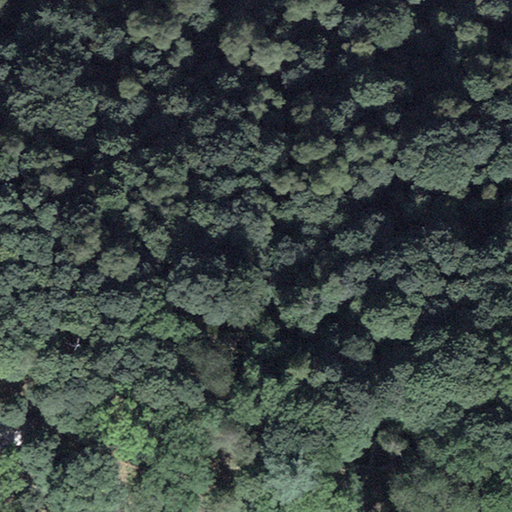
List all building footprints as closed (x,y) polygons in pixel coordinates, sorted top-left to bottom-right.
[(204,343),(264,353),(269,319),(210,309),(204,343)] [(336,326),(304,325),(302,350),(335,351),(336,326)] [(435,335),(398,338),(398,360),(436,360),(435,335)] [(452,428),(419,432),(423,463),(511,452),(511,405),(450,413),(452,428)] [(215,443),(265,465),(276,440),(226,418),(215,443)] [(397,468),(360,450),(347,476),(384,494),(397,468)]
